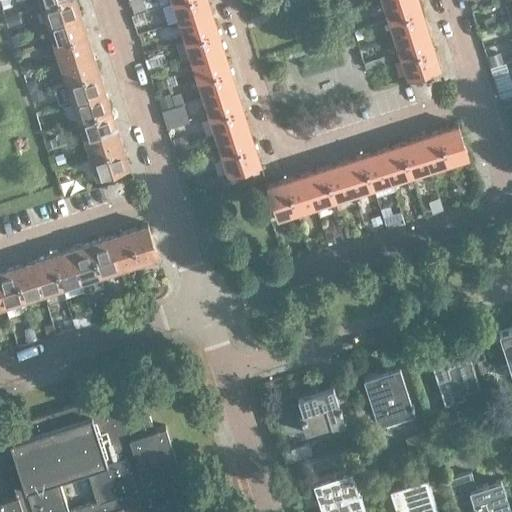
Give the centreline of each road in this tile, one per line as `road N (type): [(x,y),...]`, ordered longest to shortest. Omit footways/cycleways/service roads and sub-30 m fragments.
road 1 (unclassified): [(479,94),(288,158),(234,0)]
road 2 (unclassified): [(202,304),(511,204)]
road 3 (unclassified): [(225,375),(511,281)]
road 4 (unclassified): [(0,374),(202,304)]
road 5 (unclassified): [(166,199),(107,0)]
road 6 (unclassified): [(166,199),(0,253)]
road 7 (unclassified): [(272,511),(225,375)]
